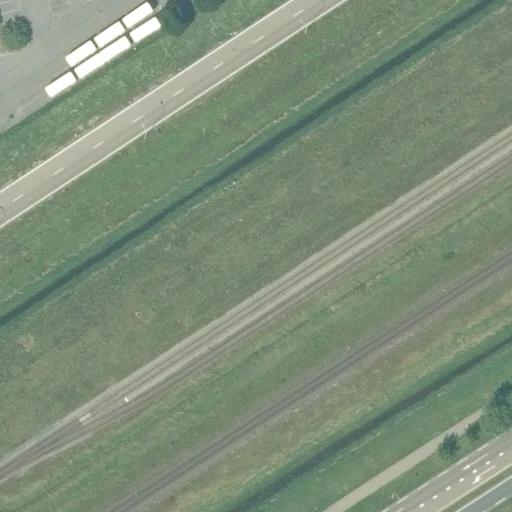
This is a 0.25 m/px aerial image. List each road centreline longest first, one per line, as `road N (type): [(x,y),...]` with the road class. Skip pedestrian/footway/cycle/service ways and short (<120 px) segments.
road 1 (unclassified): [(0,209),(317,0)]
road 2 (tertiary): [(511,442),(407,511)]
